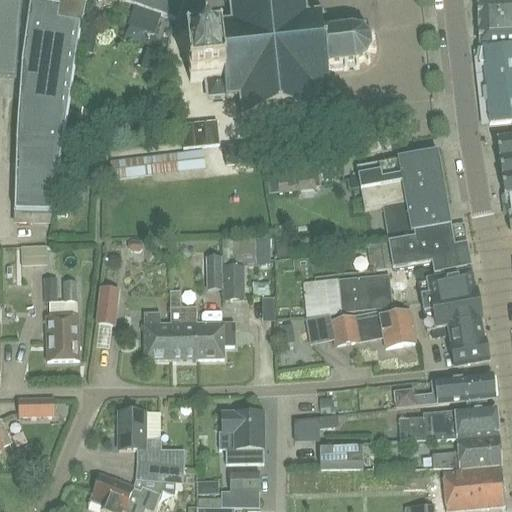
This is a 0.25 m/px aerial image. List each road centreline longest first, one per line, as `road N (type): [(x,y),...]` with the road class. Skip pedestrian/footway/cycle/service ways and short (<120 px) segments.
road 1 (residential): [(273,391),(93,394),(44,511)]
road 2 (residential): [(489,259),(453,0)]
road 3 (residential): [(507,369),(273,391)]
road 4 (residential): [(273,391),(273,511)]
